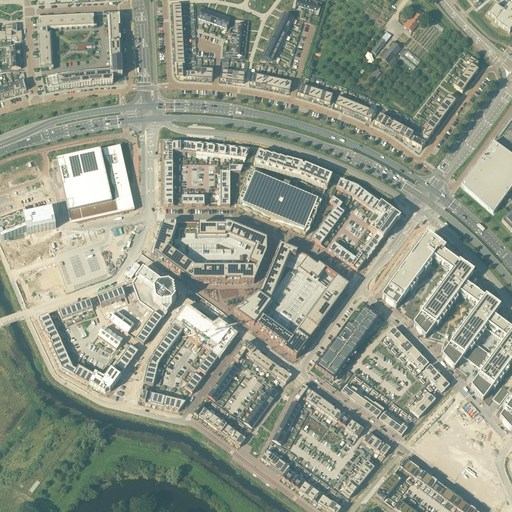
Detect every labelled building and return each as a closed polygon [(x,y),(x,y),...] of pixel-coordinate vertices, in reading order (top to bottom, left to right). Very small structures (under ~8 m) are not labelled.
[(294,1),(291,10),(295,11),(296,6),(306,9),(308,2),(300,0),(297,0),(297,1),(294,1)] [(308,2),(306,9),(316,12),(315,16),(318,17),(321,8),(318,7),(319,5),(308,2)] [(495,5),(488,15),(496,21),(495,23),(509,34),(511,29),(511,7),(508,5),(505,9),(501,6),(500,9),(495,5)] [(202,10),(198,20),(199,20),(204,22),(207,12),(202,10)] [(204,22),(203,23),(210,26),(210,24),(213,14),(207,12),(204,22)] [(213,14),(210,24),(216,26),(219,16),(213,14)] [(284,15),(281,20),(292,25),(295,20),(294,20),(295,19),(284,14),(284,15)] [(404,26),(412,33),(423,19),(417,14),(412,20),(410,19),(404,26)] [(94,16),(39,19),(42,68),(52,67),(50,35),(48,35),(48,29),(94,27),(94,16)] [(48,79),(46,80),(48,92),(59,90),(70,88),(81,87),(91,86),(102,85),(113,84),(113,78),(113,77),(116,77),(116,76),(119,76),(122,76),(123,76),(123,75),(122,74),(119,16),(107,17),(107,19),(109,19),(112,66),(112,71),(112,74),(108,74),(98,75),(88,76),(78,77),(68,78),(59,80),(49,81),(48,79)] [(219,16),(216,26),(221,28),(225,18),(219,16)] [(221,28),(220,29),(227,31),(230,20),(225,18),(221,28)] [(281,20),(279,26),(289,31),(292,25),(281,20)] [(432,25),(442,33),(446,28),(436,20),(432,25)] [(235,21),(235,25),(239,25),(238,35),(245,36),(246,25),(244,25),(244,22),(235,21)] [(5,32),(1,32),(1,41),(6,41),(11,40),(11,38),(12,38),(11,26),(5,26),(5,32)] [(17,26),(11,26),(12,38),(11,38),(11,40),(11,41),(17,41),(17,40),(21,40),(22,40),(22,31),(17,31),(17,26)] [(279,26),(276,31),(287,36),(289,31),(279,26)] [(276,31),(274,36),(285,42),(288,36),(287,36),(276,31)] [(403,32),(396,40),(404,46),(410,38),(403,32)] [(231,34),(231,39),(237,39),(237,46),(244,47),(245,36),(238,35),(231,34)] [(274,36),(271,42),(283,47),(285,42),(274,36)] [(382,40),(369,56),(373,59),(386,43),(382,40)] [(271,42),(268,47),(280,53),(283,47),(271,42)] [(394,44),(381,59),(388,65),(390,67),(397,59),(394,57),(401,50),(394,44)] [(227,55),(227,59),(231,59),(240,60),(241,58),(243,58),(244,47),(237,46),(236,56),(227,55)] [(268,47),(266,53),(277,58),(280,53),(268,47)] [(414,71),(421,61),(406,50),(402,55),(400,54),(398,55),(400,57),(399,59),(414,71)] [(266,53),(263,58),(275,64),(275,63),(277,58),(266,53)] [(470,58),(466,63),(478,72),(475,69),(478,65),(470,58)] [(468,65),(465,69),(475,76),(478,72),(466,63),(468,65)] [(467,71),(464,75),(472,81),(475,76),(465,69),(467,71)] [(378,71),(372,78),(375,80),(381,74),(378,71)] [(252,75),(250,85),(256,86),(258,74),(253,73),(252,75)] [(258,74),(256,86),(261,88),(264,76),(258,74)] [(459,78),(469,85),(472,81),(464,75),(461,79),(459,78)] [(264,76),(261,88),(267,89),(269,77),(269,78),(265,77),(264,77),(264,76)] [(269,77),(267,89),(273,90),(275,78),(269,77)] [(459,78),(456,82),(465,89),(469,85),(459,78)] [(23,80),(18,82),(21,92),(22,92),(23,92),(24,92),(25,92),(25,91),(26,91),(23,80)] [(45,80),(36,80),(37,92),(46,92),(45,80)] [(13,83),(16,94),(17,94),(18,93),(19,93),(20,93),(21,92),(18,82),(18,83),(13,84),(13,83)] [(457,84),(454,88),(462,94),(465,89),(456,82),(455,82),(457,84)] [(13,83),(7,84),(11,95),(12,95),(13,95),(14,94),(15,94),(16,94),(13,83)] [(2,85),(5,97),(6,97),(7,96),(8,96),(9,96),(10,96),(11,95),(7,84),(7,85),(2,86),(2,85)] [(301,86),(298,96),(303,97),(307,86),(306,88),(301,86)] [(307,86),(303,97),(308,99),(312,87),(307,86)] [(312,87),(308,99),(314,101),(317,90),(314,89),(312,89),(312,87)] [(317,90),(314,101),(319,102),(322,92),(317,90)] [(322,92),(319,102),(324,104),(327,93),(325,93),(322,92)] [(327,93),(324,104),(330,106),(333,96),(327,95),(327,93)] [(339,96),(335,107),(340,110),(345,98),(339,96)] [(448,97),(444,102),(452,107),(456,103),(448,97)] [(345,98),(340,110),(345,112),(349,101),(347,100),(345,100),(345,98)] [(349,101),(345,112),(350,114),(355,102),(354,102),(354,103),(349,101)] [(355,102),(350,114),(355,116),(360,104),(355,102)] [(444,102),(441,106),(449,112),(452,107),(444,102)] [(360,104),(355,116),(360,118),(365,107),(360,104)] [(441,106),(438,110),(446,116),(449,112),(441,106)] [(365,107),(360,118),(365,120),(370,109),(369,108),(369,110),(367,109),(364,108),(365,107)] [(370,109),(365,120),(371,122),(374,113),(375,111),(370,109)] [(438,110),(435,115),(443,121),(446,116),(438,110)] [(431,118),(440,125),(443,121),(435,115),(432,119),(431,118)] [(379,116),(375,124),(380,127),(386,117),(385,116),(384,119),(382,118),(379,116)] [(386,117),(380,127),(384,130),(390,119),(386,117)] [(427,122),(426,122),(436,129),(440,125),(431,118),(428,123),(427,122)] [(390,119),(384,130),(389,132),(394,124),(389,121),(391,119),(390,119)] [(426,122),(423,127),(433,134),(436,129),(426,122)] [(394,124),(389,132),(394,135),(399,126),(394,124)] [(399,126),(394,135),(399,138),(403,129),(399,126)] [(428,130),(419,142),(425,145),(433,134),(423,127),(428,130)] [(403,129),(399,138),(403,140),(408,132),(403,129)] [(408,132),(403,140),(408,143),(413,134),(408,132)] [(413,134),(408,143),(421,150),(425,145),(419,142),(412,138),(413,135),(413,134)] [(500,205),(511,188),(511,156),(495,144),(492,143),(461,186),(464,189),(493,215),(500,205)] [(120,147),(56,162),(58,168),(58,172),(61,184),(62,188),(65,199),(69,217),(73,219),(73,220),(73,221),(74,221),(75,221),(79,224),(121,214),(121,215),(122,215),(123,215),(123,214),(124,214),(123,214),(134,211),(128,183),(120,147)] [(259,153),(254,163),(262,166),(269,168),(275,170),(276,169),(282,172),(283,171),(301,177),(327,188),(332,178),(305,166),(305,167),(304,167),(304,168),(302,167),(302,166),(302,165),(301,165),(286,161),(286,162),(279,159),(279,160),(272,157),(272,158),(266,155),(265,156),(259,153)] [(244,199),(241,205),(244,206),(243,210),(245,211),(268,221),(270,217),(276,219),(274,223),(296,233),(300,234),(302,230),(304,231),(307,225),(310,217),(314,209),(317,201),(314,200),(288,189),(290,186),(285,183),(283,187),(257,176),(254,175),(251,183),(247,191),(244,199)] [(340,181),(336,190),(342,193),(346,183),(340,181)] [(346,183),(342,193),(348,195),(352,186),(346,183)] [(352,186),(348,195),(352,197),(357,188),(352,186)] [(357,188),(352,197),(355,199),(361,191),(357,188)] [(355,199),(354,200),(359,204),(366,195),(361,191),(355,199)] [(366,195),(359,204),(364,207),(371,198),(366,195)] [(371,198),(364,207),(369,211),(376,202),(371,198)] [(333,199),(329,204),(330,205),(335,208),(336,208),(339,210),(342,205),(333,199)] [(376,202),(369,211),(374,215),(381,205),(376,202)] [(372,225),(368,230),(373,234),(382,241),(396,223),(398,222),(400,219),(399,219),(381,205),(374,215),(368,222),(372,225)] [(335,208),(333,212),(341,218),(342,217),(344,214),(339,210),(336,208),(335,208)] [(333,212),(330,216),(338,222),(340,219),(341,218),(333,212)] [(511,212),(502,222),(511,233),(511,212)] [(24,216),(0,225),(0,238),(1,240),(26,230),(32,229),(32,232),(55,226),(52,213),(29,218),(30,220),(25,221),(24,219),(24,216)] [(330,216),(327,220),(335,226),(338,222),(330,216)] [(327,220),(324,224),(332,230),(335,226),(327,220)] [(324,224),(321,228),(330,234),(332,230),(324,224)] [(163,225),(153,255),(193,284),(254,284),(267,254),(267,241),(229,225),(163,225)] [(321,228),(319,232),(327,238),(330,234),(321,228)] [(316,235),(324,241),(327,238),(319,232),(316,235)] [(373,234),(370,239),(379,245),(382,241),(373,234)] [(316,235),(312,240),(321,246),(324,241),(316,235)] [(431,239),(428,236),(427,236),(410,260),(409,260),(403,269),(395,279),(387,290),(388,290),(381,299),(386,302),(385,302),(393,308),(396,309),(433,258),(452,272),(458,264),(456,263),(443,253),(445,251),(441,248),(442,247),(441,247),(441,246),(438,244),(437,244),(438,244),(434,241),(431,239)] [(370,239),(367,243),(368,243),(376,249),(377,248),(377,247),(379,245),(370,239)] [(335,243),(328,252),(331,253),(331,255),(332,255),(339,246),(335,243)] [(368,243),(365,247),(373,253),(374,252),(374,251),(376,249),(368,243)] [(259,297),(233,314),(283,350),(286,352),(290,355),(292,357),(296,360),(313,336),(315,334),(318,330),(320,327),(348,288),(307,258),(306,257),(280,246),(259,297)] [(339,246),(332,255),(333,256),(333,255),(335,257),(336,258),(337,258),(343,249),(339,246)] [(51,247),(19,257),(35,304),(62,295),(58,283),(62,281),(51,247)] [(365,247),(362,252),(370,257),(370,258),(371,256),(371,255),(373,253),(365,247)] [(343,249),(337,258),(337,259),(338,258),(340,260),(340,261),(341,262),(348,253),(343,249)] [(360,255),(359,256),(366,260),(366,261),(367,262),(368,260),(368,259),(370,257),(362,252),(360,255)] [(348,253),(341,262),(342,262),(344,263),(344,264),(345,265),(351,257),(347,254),(348,253)] [(359,255),(356,259),(363,265),(366,261),(366,260),(359,256),(360,255),(359,255)] [(351,257),(345,265),(346,265),(348,266),(349,267),(350,268),(353,264),(356,260),(351,257)] [(356,260),(353,264),(360,269),(363,265),(356,259),(356,260)] [(459,263),(458,264),(452,272),(415,323),(413,326),(417,330),(421,335),(422,335),(425,339),(429,334),(459,293),(478,307),(448,347),(442,357),(445,361),(452,368),(454,370),(456,368),(487,325),(493,317),(500,308),(486,297),(484,298),(479,294),(471,289),(465,285),(474,273),(459,263)] [(353,264),(350,268),(351,268),(357,273),(360,269),(353,264)] [(143,269),(132,284),(139,303),(153,313),(162,320),(175,302),(174,291),(143,269)] [(122,288),(117,290),(121,300),(126,298),(122,288)] [(117,290),(112,292),(116,302),(116,303),(121,301),(121,300),(117,290)] [(112,292),(107,294),(111,304),(116,302),(112,292)] [(107,294),(102,296),(107,307),(112,305),(111,304),(107,294)] [(98,297),(98,298),(102,308),(107,307),(102,296),(98,297)] [(89,301),(84,302),(88,312),(87,312),(88,314),(93,312),(93,311),(91,303),(90,301),(89,300),(89,301)] [(84,302),(79,304),(83,314),(87,312),(88,312),(84,302)] [(79,304),(74,306),(78,316),(77,316),(78,317),(83,315),(83,314),(79,304)] [(74,306),(69,308),(73,318),(77,316),(78,316),(74,306)] [(69,308),(64,310),(68,321),(73,319),(73,318),(69,308)] [(186,309),(174,327),(182,333),(209,352),(218,359),(235,336),(219,324),(213,328),(212,328),(186,309)] [(340,335),(315,369),(333,382),(356,351),(378,320),(368,312),(364,309),(360,315),(347,331),(344,329),(340,335)] [(64,310),(58,312),(63,323),(68,321),(64,310)] [(116,313),(110,322),(115,325),(121,317),(116,313)] [(153,313),(150,317),(159,324),(162,320),(153,313)] [(39,319),(39,320),(40,321),(39,321),(39,322),(40,323),(40,324),(41,324),(42,326),(51,322),(48,315),(39,319)] [(121,317),(115,325),(119,328),(125,320),(121,317)] [(150,317),(147,322),(156,328),(159,324),(150,317)] [(500,322),(493,317),(487,325),(506,338),(474,382),(470,388),(474,392),(480,399),(481,399),(483,401),(486,397),(510,363),(511,364),(511,400),(505,411),(499,419),(503,423),(502,423),(509,430),(511,432),(511,431),(511,330),(506,326),(500,322)] [(125,320),(119,328),(123,331),(129,323),(125,320)] [(41,327),(41,328),(42,329),(43,329),(44,332),(54,327),(54,328),(55,327),(52,321),(51,322),(42,326),(42,327),(41,327)] [(129,323),(123,331),(128,335),(135,325),(130,322),(129,323)] [(147,322),(144,326),(145,326),(153,332),(156,328),(147,322)] [(145,326),(142,330),(150,337),(153,332),(145,326)] [(44,333),(45,334),(45,335),(46,335),(47,337),(56,333),(54,328),(54,327),(44,332),(45,332),(44,332),(44,333)] [(174,327),(171,331),(179,337),(182,333),(174,327)] [(105,329),(98,338),(103,341),(110,332),(105,329)] [(394,329),(386,336),(390,341),(391,340),(398,333),(394,329)] [(139,334),(139,335),(147,341),(150,337),(142,330),(139,334)] [(171,331),(168,335),(176,341),(177,342),(180,337),(179,337),(171,331)] [(110,332),(103,341),(107,344),(114,335),(110,332)] [(56,333),(47,337),(49,343),(59,338),(56,333)] [(398,333),(391,340),(395,343),(395,344),(401,337),(398,333)] [(138,334),(134,339),(143,346),(147,341),(139,335),(139,334),(138,334)] [(114,335),(107,344),(111,347),(118,338),(114,335)] [(168,335),(165,339),(173,345),(176,341),(168,335)] [(395,343),(394,344),(398,348),(405,341),(401,337),(395,344),(395,343)] [(59,338),(49,343),(52,348),(61,344),(59,338)] [(118,338),(111,347),(116,351),(123,342),(118,338)] [(165,339),(162,343),(170,349),(173,345),(165,339)] [(405,341),(398,348),(402,352),(409,345),(405,341)] [(162,343),(158,348),(167,354),(168,355),(171,350),(170,349),(162,343)] [(61,344),(52,348),(55,353),(64,349),(61,344)] [(245,344),(232,362),(237,366),(239,363),(238,363),(244,355),(249,360),(255,351),(245,344)] [(409,345),(402,352),(405,356),(413,349),(409,345)] [(128,346),(124,351),(125,352),(125,351),(135,358),(138,353),(128,346)] [(158,348),(155,352),(164,358),(167,354),(158,348)] [(64,349),(55,353),(57,359),(66,355),(64,349)] [(413,349),(405,356),(409,360),(417,353),(413,349)] [(125,352),(122,356),(123,357),(131,363),(135,358),(125,351),(125,352)] [(249,360),(253,363),(254,364),(260,355),(255,351),(249,360)] [(155,352),(152,357),(160,363),(164,358),(155,352)] [(209,352),(206,357),(207,358),(208,358),(215,364),(218,359),(209,352)] [(417,353),(409,360),(413,365),(414,364),(421,357),(417,353)] [(66,355),(57,359),(60,364),(69,360),(66,355)] [(253,363),(253,364),(258,367),(264,358),(260,355),(254,364),(253,363)] [(123,357),(119,362),(128,368),(131,363),(123,357)] [(149,361),(148,365),(158,367),(160,363),(152,357),(149,361)] [(421,357),(414,364),(418,367),(418,368),(425,361),(421,357)] [(205,362),(204,363),(212,368),(215,364),(208,358),(207,358),(205,362)] [(264,358),(258,367),(262,370),(269,361),(264,358)] [(69,360),(60,364),(62,370),(71,365),(69,360)] [(203,361),(199,366),(200,366),(208,372),(212,368),(204,363),(205,362),(203,361)] [(262,370),(261,371),(266,375),(267,373),(273,365),(269,361),(262,370)] [(418,367),(417,368),(421,372),(428,365),(425,361),(418,368),(418,367)] [(119,362),(116,366),(124,372),(128,368),(119,362)] [(71,365),(62,370),(73,376),(76,371),(73,369),(71,365)] [(273,365),(267,373),(271,376),(272,376),(277,368),(273,365)] [(116,366),(112,371),(121,377),(124,372),(116,366)] [(200,366),(197,371),(205,377),(208,372),(200,366)] [(230,366),(226,371),(234,376),(238,372),(230,366)] [(76,371),(73,376),(79,379),(84,370),(79,367),(76,371)] [(430,367),(422,374),(426,378),(434,371),(430,367)] [(271,376),(270,377),(275,380),(276,380),(282,371),(281,371),(277,368),(272,376),(271,376)] [(84,370),(79,379),(84,382),(89,373),(84,370)] [(94,376),(89,385),(105,394),(105,395),(110,392),(121,377),(112,371),(111,370),(105,378),(105,379),(104,379),(103,379),(95,375),(94,376)] [(282,371),(276,380),(280,383),(287,374),(282,370),(281,371),(282,371)] [(226,371),(223,375),(231,381),(234,376),(226,371)] [(434,371),(426,378),(430,382),(431,381),(438,375),(434,371)] [(89,373),(84,382),(89,385),(94,376),(89,373)] [(193,374),(189,379),(190,380),(191,379),(199,385),(203,381),(193,374)] [(287,374),(280,383),(285,386),(291,378),(291,377),(287,374)] [(223,375),(220,379),(228,385),(231,381),(223,375)] [(438,375),(431,381),(434,385),(435,385),(442,379),(438,375)] [(0,404),(0,418),(15,400),(0,378),(0,395),(4,400),(6,397),(8,399),(2,407),(0,404)] [(190,380),(187,384),(196,390),(199,385),(191,379),(190,380)] [(220,379),(217,384),(225,390),(228,385),(220,379)] [(434,385),(434,386),(438,390),(445,383),(442,379),(435,385),(434,385)] [(445,383),(438,390),(442,394),(449,387),(445,383)] [(187,384),(184,389),(192,395),(196,390),(187,384)] [(217,384),(213,388),(221,394),(225,390),(217,384)] [(347,385),(341,394),(346,397),(352,388),(347,385)] [(303,386),(299,391),(304,394),(308,397),(309,397),(312,393),(303,386)] [(142,391),(139,403),(145,404),(148,394),(148,393),(149,388),(146,387),(145,392),(142,391)] [(352,388),(346,397),(350,400),(357,391),(352,387),(352,388)] [(213,388),(210,393),(218,399),(221,394),(213,388)] [(270,389),(266,393),(274,399),(278,395),(270,389)] [(299,391),(293,400),(298,403),(304,394),(299,391)] [(357,391),(350,400),(354,403),(360,396),(362,394),(357,391)] [(210,393),(207,397),(215,403),(218,399),(210,393)] [(266,393),(263,398),(271,404),(273,401),(274,399),(266,393)] [(308,397),(306,401),(309,403),(309,404),(315,395),(312,393),(309,397),(308,397)] [(148,394),(145,404),(151,405),(153,396),(148,394)] [(428,394),(423,399),(431,406),(435,401),(428,394)] [(309,403),(308,404),(312,407),(313,406),(319,398),(315,395),(309,404),(309,403)] [(153,396),(151,405),(157,407),(159,397),(153,396)] [(165,398),(163,408),(165,409),(165,410),(166,410),(167,410),(168,410),(171,400),(172,397),(165,396),(165,398)] [(360,396),(354,403),(359,407),(364,399),(360,396)] [(159,397),(157,407),(163,408),(165,398),(159,397)] [(263,398),(260,402),(268,408),(269,406),(271,404),(263,398)] [(319,398),(313,406),(316,408),(322,400),(319,398)] [(364,399),(359,407),(363,410),(370,402),(365,398),(364,399)] [(177,401),(174,411),(177,412),(177,413),(178,413),(179,413),(186,403),(182,402),(183,400),(177,399),(176,401),(177,401)] [(423,399),(419,403),(427,410),(431,406),(423,399)] [(171,400),(168,410),(171,410),(171,411),(172,411),(173,412),(174,412),(174,411),(177,401),(176,401),(171,400)] [(316,408),(314,410),(319,413),(326,403),(322,400),(316,408)] [(260,402),(257,406),(265,412),(268,408),(260,402)] [(370,402),(363,410),(368,413),(374,405),(370,402)] [(292,403),(289,408),(298,413),(301,408),(292,403)] [(326,403),(319,413),(323,417),(324,416),(324,415),(330,406),(326,403)] [(415,407),(415,408),(423,415),(427,410),(419,403),(415,407)] [(374,405),(368,413),(372,417),(379,407),(375,404),(374,405)] [(200,406),(193,415),(198,418),(204,410),(205,409),(200,406)] [(257,406),(253,411),(262,417),(265,412),(257,406)] [(330,406),(324,415),(324,416),(328,418),(334,409),(330,406)] [(379,407),(372,417),(377,420),(384,410),(379,407)] [(414,407),(410,411),(418,419),(423,415),(415,408),(415,407),(414,407)] [(289,408),(287,413),(296,417),(298,413),(289,408)] [(328,418),(327,419),(331,423),(332,422),(332,421),(338,412),(334,409),(328,418)] [(204,410),(198,418),(200,419),(199,420),(202,422),(203,421),(209,413),(204,410)] [(253,411),(250,415),(258,421),(262,417),(253,411)] [(209,413),(203,421),(205,423),(204,424),(207,426),(207,425),(214,416),(209,412),(209,413)] [(338,412),(332,421),(332,422),(336,425),(337,423),(343,415),(342,415),(338,412)] [(385,412),(379,421),(383,424),(389,416),(390,416),(390,415),(385,412)] [(287,413),(284,418),(293,422),(296,417),(287,413)] [(214,416),(207,425),(212,428),(219,418),(215,415),(214,416)] [(250,415),(247,420),(255,426),(258,421),(250,415)] [(343,415),(337,423),(341,426),(347,418),(343,415),(342,415),(343,415)] [(389,416),(383,424),(388,428),(394,419),(390,416),(389,416)] [(219,418),(212,428),(217,431),(220,427),(223,423),(223,424),(224,422),(219,418)] [(284,418),(282,422),(291,427),(293,422),(284,418)] [(347,418),(341,426),(346,429),(351,422),(352,422),(347,418)] [(394,419),(388,428),(392,431),(399,422),(394,418),(394,419)] [(40,419),(34,426),(45,435),(49,430),(45,427),(47,425),(40,419)] [(247,420),(244,424),(252,430),(255,426),(247,420)] [(282,422),(279,427),(288,432),(291,427),(282,422)] [(346,429),(344,432),(347,434),(355,424),(352,422),(351,422),(346,429)] [(399,422),(392,431),(397,434),(404,425),(399,422)] [(220,427),(217,431),(218,433),(220,435),(220,434),(221,435),(227,427),(226,426),(223,424),(223,423),(220,427)] [(355,424),(347,434),(352,438),(353,437),(352,437),(359,427),(355,424)] [(227,427),(221,435),(226,438),(232,429),(227,425),(226,426),(227,427)] [(404,425),(397,434),(401,438),(408,428),(404,425)] [(34,426),(29,433),(36,439),(38,436),(42,439),(45,435),(34,426)] [(66,427),(60,436),(64,439),(62,442),(66,445),(74,433),(66,427)] [(278,429),(277,432),(286,437),(288,432),(279,427),(278,429)] [(359,427),(352,437),(353,437),(357,440),(364,431),(359,427)] [(232,429),(226,438),(230,442),(238,431),(233,428),(232,429)] [(238,431),(230,442),(235,445),(242,436),(242,435),(238,431)] [(275,435),(274,437),(283,442),(286,437),(277,432),(275,435)] [(368,434),(361,443),(366,446),(372,437),(368,434)] [(242,436),(235,445),(240,448),(246,439),(242,436)] [(274,437),(272,442),(281,446),(283,442),(274,437)] [(366,446),(365,447),(369,450),(377,440),(372,437),(366,446)] [(24,438),(19,445),(28,451),(30,449),(34,452),(37,448),(24,438)] [(377,440),(369,450),(374,454),(381,444),(377,440)] [(381,444),(374,454),(378,457),(379,455),(385,447),(385,446),(381,444)] [(52,446),(45,454),(53,460),(62,449),(58,446),(56,449),(52,446)] [(385,447),(379,455),(384,459),(385,458),(385,457),(390,450),(385,446),(385,447)] [(16,450),(11,457),(22,466),(25,461),(21,458),(23,456),(16,450)] [(266,451),(261,460),(265,463),(271,455),(266,451)] [(271,455),(265,463),(270,466),(277,456),(272,453),(271,455)] [(277,456),(270,466),(274,470),(281,461),(282,460),(277,456)] [(11,457),(6,464),(13,470),(15,467),(19,470),(22,466),(11,457)] [(42,460),(35,469),(39,472),(37,474),(41,477),(50,466),(42,460)] [(405,460),(399,468),(404,472),(410,464),(405,460)] [(281,461),(274,470),(279,473),(285,464),(281,461)] [(365,461),(361,465),(371,473),(375,469),(365,461)] [(285,464),(279,473),(283,476),(288,470),(290,468),(285,464)] [(404,472),(403,474),(407,477),(408,476),(414,467),(410,464),(404,472)] [(361,465),(358,470),(359,471),(359,470),(368,478),(371,473),(361,465)] [(414,467),(408,476),(412,479),(413,478),(419,470),(414,467)] [(1,469),(0,470),(0,478),(9,486),(12,481),(8,478),(10,476),(1,469)] [(283,476),(281,479),(286,482),(292,473),(288,470),(283,476)] [(359,471),(355,475),(364,482),(368,478),(359,470),(359,471)] [(419,470),(413,478),(417,481),(423,473),(419,470)] [(292,473),(286,482),(290,486),(297,476),(292,473)] [(423,473),(417,481),(421,485),(427,477),(423,473)] [(297,476),(290,486),(291,486),(290,486),(292,488),(292,487),(295,489),(301,480),(302,479),(297,475),(297,476)] [(352,479),(360,486),(364,482),(355,475),(352,479)] [(393,475),(390,479),(398,486),(399,487),(403,483),(393,475)] [(427,477),(421,485),(426,488),(432,480),(427,477)] [(27,478),(21,487),(29,493),(37,482),(33,479),(31,481),(27,478)] [(351,478),(347,483),(349,485),(356,491),(360,486),(352,479),(351,478)] [(390,479),(386,483),(395,490),(398,486),(390,479)] [(301,480),(295,489),(299,492),(305,483),(301,480)] [(432,480),(426,488),(430,491),(436,483),(432,480)] [(305,483),(299,492),(303,495),(311,485),(306,482),(305,483)] [(386,483),(383,487),(392,495),(396,491),(395,490),(386,483)] [(436,483),(430,491),(435,494),(440,486),(436,483)] [(311,485),(303,495),(308,499),(315,489),(311,485)] [(349,485),(345,489),(353,495),(356,491),(349,485)] [(440,486),(435,494),(439,497),(445,490),(440,486)] [(383,487),(379,492),(387,498),(389,499),(392,495),(383,487)] [(315,489),(308,499),(312,502),(313,502),(320,492),(315,489)] [(345,489),(341,493),(349,500),(351,497),(352,498),(353,496),(353,495),(345,489)] [(445,490),(439,497),(443,501),(449,493),(445,490)] [(312,502),(317,506),(317,505),(323,497),(324,496),(320,492),(313,502),(312,502)] [(379,492),(376,496),(383,502),(387,498),(379,492)] [(449,493),(443,501),(448,504),(453,496),(449,493)] [(453,496),(448,504),(452,507),(458,499),(453,496)] [(323,497),(317,505),(322,509),(328,500),(327,500),(323,497)] [(0,498),(0,509),(1,510),(3,508),(7,511),(10,506),(0,498)] [(328,500),(322,509),(324,510),(324,511),(325,511),(326,511),(333,503),(328,499),(327,500),(328,500)] [(458,499),(452,507),(456,510),(462,503),(458,499)] [(400,502),(394,510),(396,511),(399,511),(404,505),(400,502)] [(333,503),(326,511),(332,511),(337,506),(333,503)] [(462,503),(456,510),(458,511),(461,511),(467,506),(462,503)]
